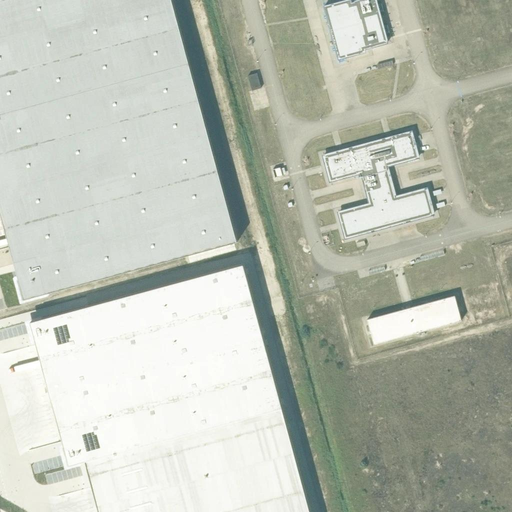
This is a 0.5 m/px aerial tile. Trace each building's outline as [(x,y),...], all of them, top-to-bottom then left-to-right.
[(0,0),(0,207),(19,278),(18,279),(23,299),(46,293),(238,241),(172,0),(0,0)] [(388,43),(376,0),(355,0),(351,1),(351,0),(344,0),(324,5),(338,60),(366,53),(365,50),(388,43)] [(252,90),(261,88),(257,72),(248,75),(252,90)] [(396,196),(389,167),(420,158),(412,130),(322,154),(329,183),(361,174),(368,203),(337,211),(345,239),(435,214),(427,187),(396,196)] [(273,170),(275,178),(283,176),(282,175),(286,174),(284,168),(281,169),(281,167),(273,170)] [(310,511),(243,260),(28,318),(31,328),(32,328),(66,452),(64,452),(67,462),(84,457),(99,511),(310,511)] [(455,296),(368,320),(374,344),(461,321),(455,296)]
